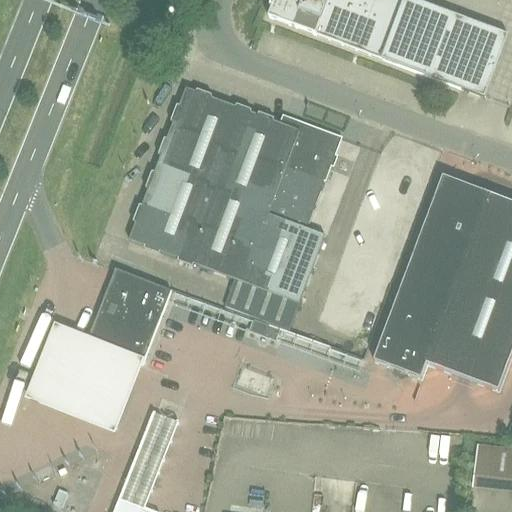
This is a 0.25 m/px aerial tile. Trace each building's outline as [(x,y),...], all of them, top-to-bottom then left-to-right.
[(275,0),(268,20),(484,101),(508,38),(406,0),(275,0)] [(296,133),(196,95),(187,91),(130,241),(240,283),(297,133),(296,133)] [(299,126),(296,133),(297,133),(240,283),(299,306),(326,236),(307,229),(340,141),(299,126)] [(374,363),(422,382),(427,367),(491,197),(443,179),(374,363)] [(511,204),(491,197),(427,367),(499,394),(511,359),(511,204)] [(172,293),(116,271),(89,341),(88,340),(87,342),(145,365),(145,363),(144,363),(172,293)] [(144,369),(54,333),(25,406),(114,442),(144,369)] [(103,509),(116,511),(123,480),(111,477),(103,509)] [(62,506),(72,511),(79,497),(69,492),(62,506)] [(147,511),(121,502),(116,511),(147,511)]
